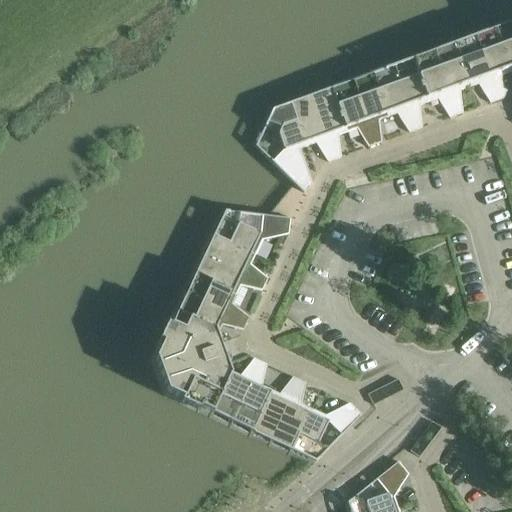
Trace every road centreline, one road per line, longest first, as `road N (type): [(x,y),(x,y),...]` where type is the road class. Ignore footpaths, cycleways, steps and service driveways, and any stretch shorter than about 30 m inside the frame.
road 1 (residential): [(511,137),(503,113),(328,175),(252,345),(353,395),(409,365),(435,388)]
road 2 (residential): [(298,511),(435,388)]
road 3 (residential): [(435,388),(454,431),(420,473),(434,511)]
